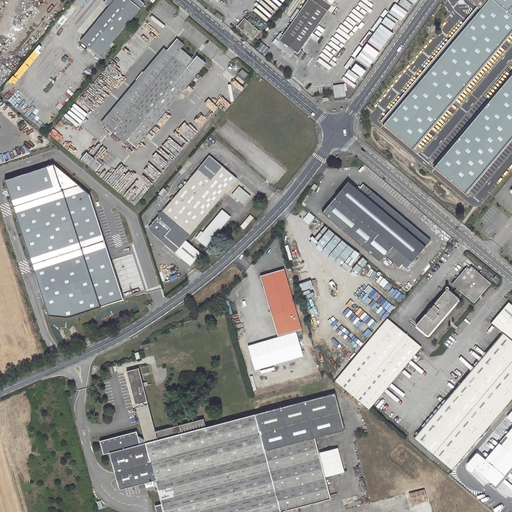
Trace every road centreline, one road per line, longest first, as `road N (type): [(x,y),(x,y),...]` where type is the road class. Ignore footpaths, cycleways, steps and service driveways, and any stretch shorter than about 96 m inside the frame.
road 1 (secondary): [(0,391),(110,342),(199,281),(269,218),(338,131)]
road 2 (unknown): [(237,46),(147,155),(114,144),(100,121),(191,7)]
road 3 (tertiary): [(338,131),(511,277)]
road 4 (unclassified): [(338,131),(182,0)]
road 5 (secondary): [(338,131),(431,0)]
road 6 (unknown): [(511,278),(420,393)]
road 7 (unknown): [(236,249),(260,293),(270,345),(293,360)]
road 8 (unknown): [(281,205),(366,292)]
